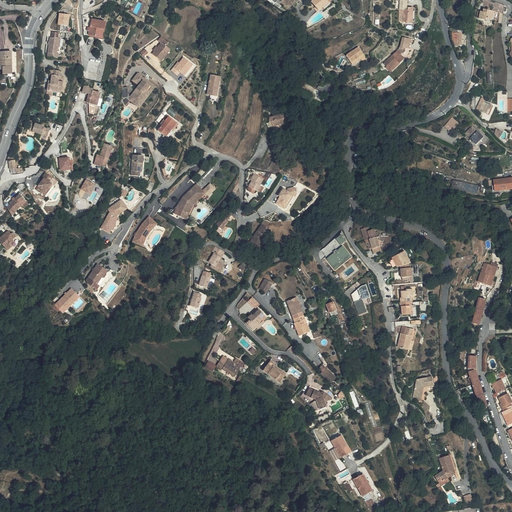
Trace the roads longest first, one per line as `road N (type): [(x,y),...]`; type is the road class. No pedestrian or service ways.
road 1 (residential): [(363,208),(411,222),(442,250),(449,382),(511,483)]
road 2 (residential): [(256,272),(240,249),(242,167),(216,154),(152,194),(117,242),(75,278)]
road 3 (residential): [(460,82),(440,113),(361,141),(353,187),(363,208)]
road 4 (secondary): [(41,13),(30,35),(27,87),(0,163)]
road 5 (residential): [(511,460),(479,366),(486,314)]
road 6 (residential): [(363,208),(322,246),(256,272)]
